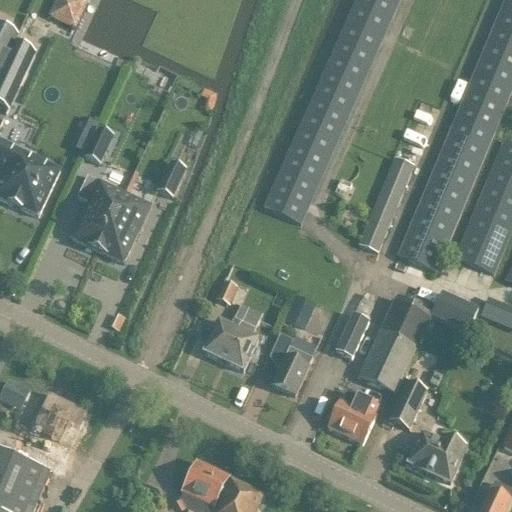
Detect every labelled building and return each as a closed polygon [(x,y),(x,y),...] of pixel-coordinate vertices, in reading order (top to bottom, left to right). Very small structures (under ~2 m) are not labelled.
[(81,0),(66,0),(56,22),(84,35),(97,7),(81,0)] [(309,230),(410,0),(365,0),(272,213),(309,230)] [(52,35),(59,13),(38,6),(31,29),(52,35)] [(511,111),(511,7),(405,261),(442,277),(511,111)] [(27,40),(5,30),(0,40),(0,95),(23,48),(27,40)] [(23,48),(0,95),(0,107),(17,115),(44,58),(23,48)] [(117,150),(103,143),(93,163),(108,170),(117,150)] [(68,175),(2,144),(0,147),(0,170),(13,177),(1,201),(46,223),(68,175)] [(511,253),(511,145),(462,263),(501,279),(511,253)] [(384,257),(422,171),(403,162),(365,249),(384,257)] [(194,175),(180,168),(166,197),(181,204),(194,175)] [(350,185),(344,198),(354,203),(360,190),(350,185)] [(106,257),(133,200),(107,187),(80,244),(106,257)] [(160,213),(133,200),(106,257),(133,270),(160,213)] [(225,304),(237,309),(245,293),(232,287),(225,304)] [(449,298),(438,321),(474,338),(484,315),(449,298)] [(313,334),(323,313),(303,304),(294,325),(313,334)] [(403,304),(392,326),(366,383),(403,400),(431,342),(429,341),(438,321),(403,304)] [(511,312),(497,306),(490,323),(511,331),(511,312)] [(261,343),(271,321),(248,310),(238,332),(226,326),(211,359),(250,378),(266,345),(261,343)] [(378,328),(375,327),(362,321),(344,358),(360,366),(378,328)] [(303,403),(317,373),(321,365),(298,354),(302,347),(288,341),(278,364),(290,369),(279,392),(303,403)] [(34,407),(38,398),(17,387),(8,406),(18,411),(23,402),(34,407)] [(397,427),(417,436),(435,397),(416,388),(397,427)] [(101,415),(54,393),(38,427),(50,433),(40,453),(64,465),(74,444),(85,450),(101,415)] [(334,436),(370,451),(383,422),(381,421),(385,412),(354,399),(351,407),(348,406),(334,436)] [(475,454),(451,442),(448,447),(429,438),(414,469),(458,490),(475,454)] [(0,511),(44,511),(60,475),(0,450),(0,511)] [(192,511),(227,511),(241,486),(206,468),(189,500),(192,501),(189,506),(192,511)] [(241,486),(227,511),(264,511),(270,500),(241,486)] [(511,511),(511,497),(500,492),(491,511),(511,511)]
